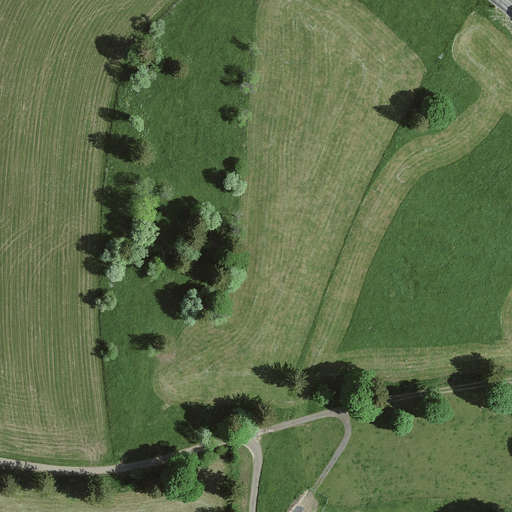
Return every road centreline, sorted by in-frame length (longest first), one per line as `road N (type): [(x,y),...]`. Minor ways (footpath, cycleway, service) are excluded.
road 1 (unclassified): [(0,463),(90,476),(251,439),(258,453),(254,511)]
road 2 (track): [(340,417),(402,395),(511,384)]
road 3 (track): [(251,439),(340,417),(346,437),(316,490)]
